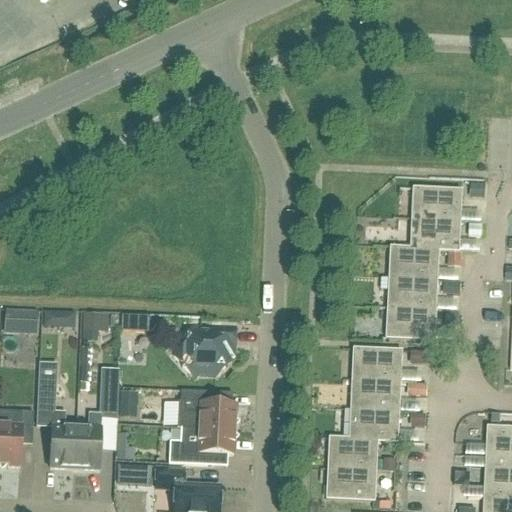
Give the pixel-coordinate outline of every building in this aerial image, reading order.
[(468,187),(467,200),(482,200),(483,187),(468,187)] [(411,224),(459,226),(460,195),(412,193),(411,224)] [(457,257),(459,226),(411,224),(409,253),(409,254),(437,255),(437,256),(457,257)] [(470,230),(469,240),(479,240),(479,230),(470,230)] [(409,254),(409,253),(389,252),(388,282),(436,285),(437,256),(437,255),(409,254)] [(447,258),(447,271),(460,271),(460,258),(447,258)] [(435,315),(436,285),(388,282),(386,312),(435,315)] [(457,298),(458,286),(444,285),(443,298),(457,298)] [(433,346),(435,315),(386,312),(385,343),(433,346)] [(35,340),(36,315),(4,314),(3,338),(35,340)] [(445,316),(444,330),(457,330),(457,317),(445,316)] [(57,324),(57,317),(43,317),(42,331),(52,331),(57,324)] [(81,319),(81,331),(98,331),(98,319),(81,319)] [(122,321),(121,335),(147,336),(148,322),(122,321)] [(234,363),(235,332),(196,330),(177,348),(177,355),(172,359),(195,384),(199,380),(214,380),(225,371),(225,363),(234,363)] [(351,384),(399,387),(401,356),(353,353),(351,384)] [(413,356),(412,369),(427,370),(428,357),(413,356)] [(55,405),(56,373),(39,372),(37,404),(55,405)] [(117,408),(118,375),(101,375),(100,407),(117,408)] [(398,417),(399,387),(351,384),(350,414),(398,417)] [(411,388),(410,401),(425,401),(425,388),(411,388)] [(180,432),(234,435),(235,410),(210,409),(210,397),(180,396),(180,408),(178,408),(176,432),(180,432)] [(134,411),(135,399),(121,398),(120,410),(134,411)] [(396,447),(398,417),(350,414),(348,443),(348,444),(376,445),(376,446),(396,447)] [(11,416),(11,431),(0,430),(0,470),(19,472),(20,444),(32,445),(33,417),(11,416)] [(74,474),(76,433),(64,433),(65,417),(52,417),(52,432),(51,432),(49,473),(74,474)] [(76,433),(74,474),(99,475),(100,434),(101,419),(88,419),(88,434),(76,433)] [(413,419),(413,431),(424,432),(424,420),(413,419)] [(233,460),(234,435),(180,432),(180,448),(169,447),(168,469),(182,469),(207,471),(207,459),(233,460)] [(484,463),(511,464),(511,433),(486,432),(484,463)] [(348,444),(348,443),(328,442),(327,473),(375,475),(376,446),(376,445),(348,444)] [(511,493),(511,464),(484,463),(483,493),(511,493)] [(382,466),(382,474),(394,475),(395,467),(382,466)] [(118,471),(117,488),(151,489),(152,473),(118,471)] [(218,511),(219,491),(182,489),(183,475),(156,473),(155,494),(174,495),(173,511),(213,511),(218,511)] [(373,506),(375,475),(327,473),(325,504),(373,506)] [(452,476),(451,489),(465,490),(466,476),(452,476)] [(511,511),(511,493),(483,493),(482,511),(511,511)]
